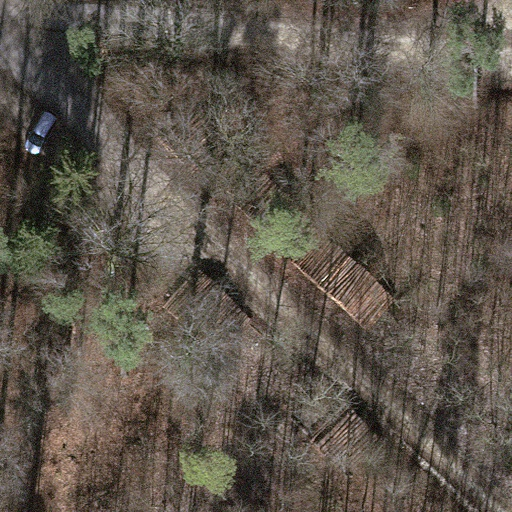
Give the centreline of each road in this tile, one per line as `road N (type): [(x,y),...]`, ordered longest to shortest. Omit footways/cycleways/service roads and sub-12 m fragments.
road 1 (track): [(511,70),(377,63),(0,2)]
road 2 (track): [(498,511),(175,173)]
road 3 (track): [(0,334),(48,280),(175,173)]
road 4 (track): [(175,173),(0,22)]
road 5 (track): [(377,63),(491,0)]
